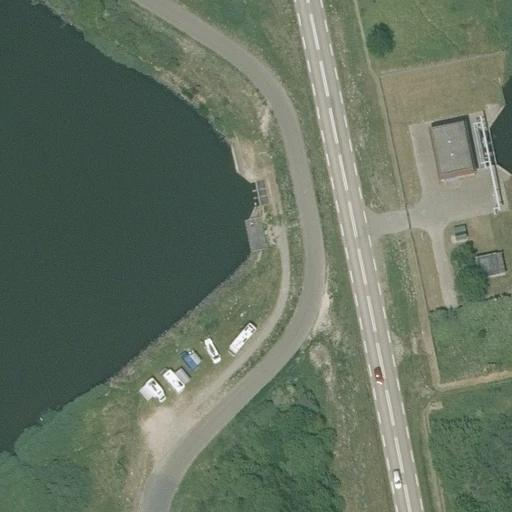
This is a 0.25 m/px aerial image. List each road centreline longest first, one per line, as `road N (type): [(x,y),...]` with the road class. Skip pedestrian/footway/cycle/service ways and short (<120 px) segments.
road 1 (unclassified): [(154,511),(184,452),(297,330),(316,271),(275,94),(235,52),(151,0)]
road 2 (primary): [(408,511),(305,0)]
